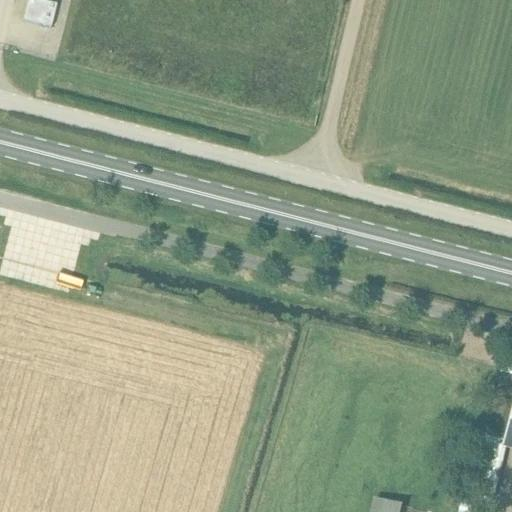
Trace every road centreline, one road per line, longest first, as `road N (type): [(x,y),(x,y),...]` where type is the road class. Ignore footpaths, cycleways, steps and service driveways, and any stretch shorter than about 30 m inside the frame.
road 1 (unclassified): [(511,326),(0,197)]
road 2 (unclassified): [(511,233),(0,107)]
road 3 (primary): [(511,270),(0,146)]
